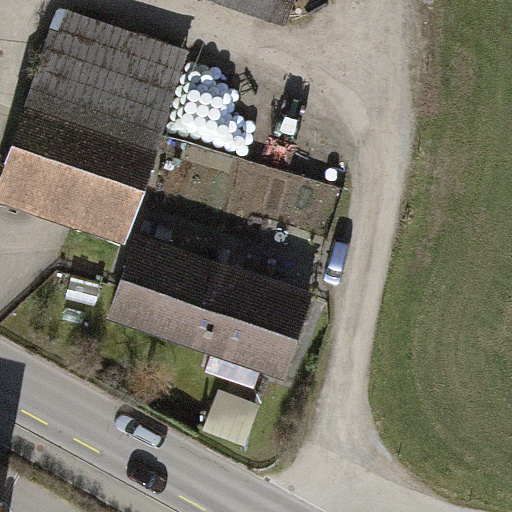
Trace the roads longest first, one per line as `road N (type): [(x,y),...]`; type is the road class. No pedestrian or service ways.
road 1 (track): [(352,497),(342,388),(385,154),(313,70),(187,14),(133,0)]
road 2 (tertiary): [(219,511),(0,389)]
